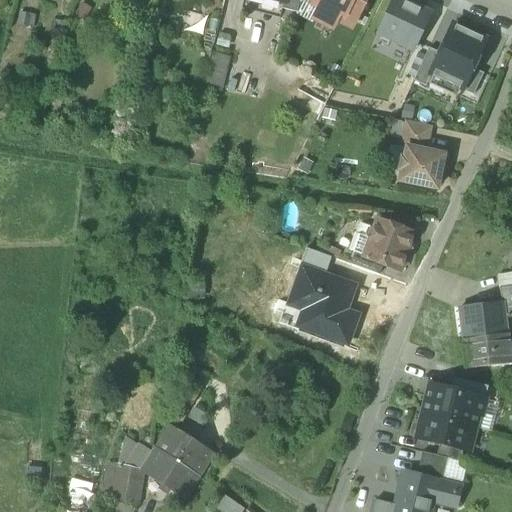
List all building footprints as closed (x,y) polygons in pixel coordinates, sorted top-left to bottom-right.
[(279,20),(281,10),(282,5),(261,0),(243,0),(241,10),(279,20)] [(281,10),(296,14),(297,9),(299,0),(285,0),(284,6),(282,5),(281,10)] [(311,24),(317,12),(321,5),(314,2),(310,0),(300,0),(296,16),(311,24)] [(340,15),(355,23),(366,0),(315,0),(314,2),(321,5),(317,12),(337,21),(340,15)] [(430,15),(397,0),(393,0),(377,34),(413,51),(430,15)] [(92,9),(83,3),(74,17),(83,23),(92,9)] [(36,16),(20,12),(16,26),(32,30),(36,16)] [(66,22),(52,21),(52,32),(66,33),(66,22)] [(485,41),(453,26),(439,54),(429,76),(430,77),(462,91),(472,69),(485,41)] [(231,37),(219,34),(215,47),(228,50),(231,37)] [(425,87),(430,77),(429,76),(439,54),(428,49),(413,82),(425,87)] [(231,58),(212,53),(202,90),(222,94),(231,58)] [(472,69),(462,91),(473,96),(483,74),(472,69)] [(317,115),(330,87),(300,74),(288,102),(317,115)] [(389,138),(401,141),(405,123),(393,120),(389,138)] [(430,128),(405,123),(401,141),(400,147),(406,148),(425,152),(426,146),(430,128)] [(406,148),(400,147),(390,145),(385,167),(399,170),(402,159),(404,160),(406,148)] [(444,168),(448,151),(426,146),(425,152),(406,148),(404,160),(402,159),(399,170),(402,170),(400,182),(436,190),(441,167),(444,168)] [(377,222),(374,230),(364,257),(383,264),(400,271),(413,236),(406,233),(407,232),(404,227),(398,224),(393,227),(392,228),(377,222)] [(355,253),(364,257),(374,230),(362,225),(358,227),(355,236),(349,251),(355,253)] [(349,251),(355,236),(343,231),(337,247),(349,251)] [(303,268),(325,277),(332,258),(306,249),(299,267),(303,268)] [(351,265),(379,276),(383,264),(364,257),(355,253),(351,265)] [(298,328),(347,346),(355,323),(340,318),(352,287),(325,277),(303,268),(291,301),(305,307),(298,328)] [(511,273),(497,275),(499,289),(511,287),(511,273)] [(180,297),(189,300),(205,300),(205,283),(182,283),(180,297)] [(502,304),(504,317),(511,315),(511,287),(499,289),(501,304),(502,304)] [(458,309),(462,341),(507,335),(504,317),(502,304),(501,304),(458,309)] [(508,335),(507,335),(462,341),(465,370),(511,365),(508,335)] [(187,378),(202,387),(209,375),(188,363),(181,374),(187,378)] [(165,415),(179,424),(202,387),(187,378),(165,415)] [(450,391),(485,400),(488,388),(453,379),(450,391)] [(429,386),(421,416),(475,429),(478,418),(480,418),(485,400),(450,391),(429,386)] [(478,418),(475,429),(491,433),(499,404),(485,400),(480,418),(478,418)] [(210,417),(193,407),(187,418),(203,428),(210,417)] [(470,453),(475,429),(421,416),(416,439),(440,445),(463,451),(470,453)] [(169,426),(155,449),(199,479),(214,454),(169,426)] [(101,498),(114,501),(119,469),(142,470),(152,453),(138,444),(137,446),(124,437),(117,464),(108,463),(101,498)] [(440,445),(437,457),(422,453),(417,477),(442,483),(448,460),(460,463),(463,451),(440,445)] [(186,501),(199,479),(155,449),(152,453),(142,470),(140,472),(143,474),(186,501)] [(467,464),(460,463),(448,460),(442,483),(461,488),(467,464)] [(114,501),(139,504),(143,474),(140,472),(142,470),(119,469),(114,501)] [(393,511),(431,511),(434,504),(456,509),(461,488),(442,483),(417,477),(403,473),(395,506),(393,511)] [(216,511),(218,511),(243,511),(244,510),(224,496),(216,511)] [(372,511),(393,511),(395,506),(375,501),(372,511)]
